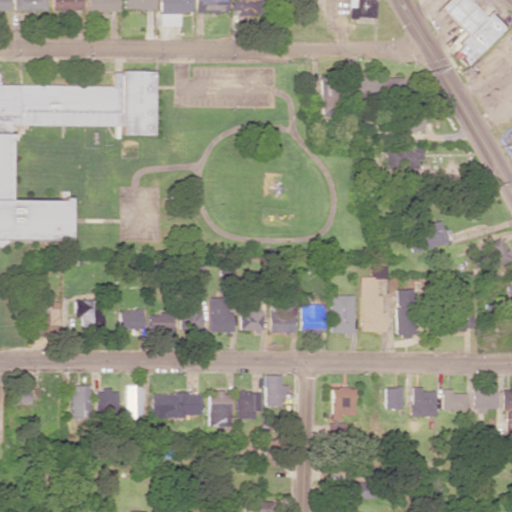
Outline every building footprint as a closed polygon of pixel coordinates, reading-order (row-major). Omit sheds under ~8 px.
[(44,0),(12,0),(12,10),(44,9),(44,0)] [(80,9),(79,0),(48,0),(49,10),(80,9)] [(84,0),(85,11),(116,10),(115,0),(84,0)] [(152,9),(151,0),(120,0),(121,8),(152,9)] [(188,11),(188,0),(157,0),(158,25),(177,25),(177,12),(188,11)] [(224,0),(192,0),(193,11),(224,12),(224,0)] [(230,0),(231,11),(257,10),(256,0),(230,0)] [(346,0),(346,17),(374,18),(374,0),(346,0)] [(465,35),(457,42),(460,46),(453,53),(465,65),(504,27),(488,11),(483,16),(467,0),(443,0),(437,6),(465,35)] [(149,135),(154,72),(111,69),(109,89),(0,80),(0,239),(63,245),(67,201),(3,196),(7,139),(14,140),(15,133),(5,132),(5,121),(119,129),(119,133),(149,135)] [(400,76),(348,77),(348,96),(400,95),(400,76)] [(318,115),(334,114),(332,80),(317,81),(318,115)] [(420,129),(420,109),(401,109),(401,130),(420,129)] [(511,160),(511,123),(499,139),(506,151),(511,160)] [(417,145),(383,146),(383,167),(418,166),(417,145)] [(402,228),(408,251),(449,242),(446,228),(440,229),(437,220),(402,228)] [(487,249),(474,253),(480,272),(508,262),(500,237),(484,242),(487,249)] [(357,276),(357,331),(380,331),(380,295),(374,295),(374,278),(383,278),(383,266),(368,266),(368,276),(357,276)] [(411,335),(410,288),(392,289),(394,335),(411,335)] [(350,294),(327,294),(327,333),(349,333),(350,294)] [(218,297),(206,297),(206,332),(229,332),(229,304),(218,304),(218,297)] [(71,317),(79,316),(79,328),(99,328),(98,299),(71,300),(71,317)] [(56,301),(40,301),(40,328),(56,329),(56,301)] [(266,332),(290,332),(291,304),(267,304),(266,332)] [(320,305),(297,304),(296,330),(319,331),(320,305)] [(470,308),(450,308),(449,329),(469,329),(470,308)] [(116,309),(115,328),(140,329),(140,310),(116,309)] [(181,310),(182,335),(200,334),(199,309),(181,310)] [(260,330),(260,311),(237,311),(237,329),(260,330)] [(170,313),(146,313),(146,330),(170,330),(170,313)] [(277,375),(262,375),(261,405),(282,406),(282,384),(277,384),(277,375)] [(68,385),(69,418),(87,417),(86,384),(68,385)] [(139,384),(123,384),(123,418),(139,418),(139,384)] [(11,405),(29,404),(28,385),(9,386),(11,405)] [(382,386),(382,408),(398,409),(399,386),(382,386)] [(432,415),(432,390),(418,390),(418,386),(408,386),(408,415),(432,415)] [(328,387),(327,420),(327,437),(353,437),(354,387),(328,387)] [(94,413),(115,412),(114,388),(93,388),(94,413)] [(462,392),(448,392),(448,388),(439,388),(438,409),(462,409),(462,392)] [(227,426),(228,391),(206,390),(205,425),(227,426)] [(233,418),(250,418),(250,411),(258,411),(258,391),(234,390),(233,418)] [(198,393),(148,392),(147,415),(197,416),(198,393)] [(367,497),(366,480),(341,481),(341,498),(367,497)] [(246,511),(266,511),(267,500),(247,499),(246,511)]
